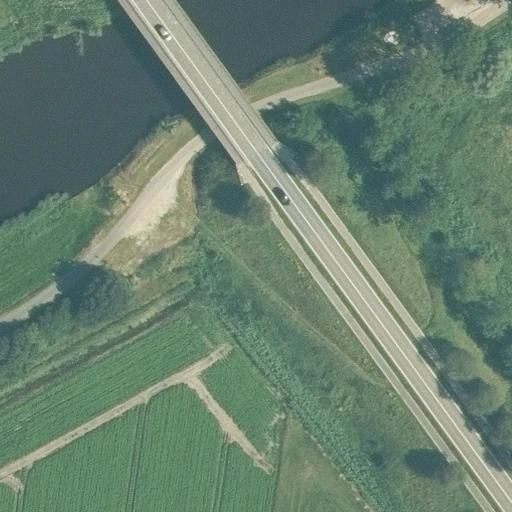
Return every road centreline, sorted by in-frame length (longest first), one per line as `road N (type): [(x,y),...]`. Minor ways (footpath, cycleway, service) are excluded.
road 1 (secondary): [(511,509),(144,0)]
road 2 (unclassified): [(0,332),(54,295),(193,144),(223,124),(262,103),(428,51),(511,0)]
